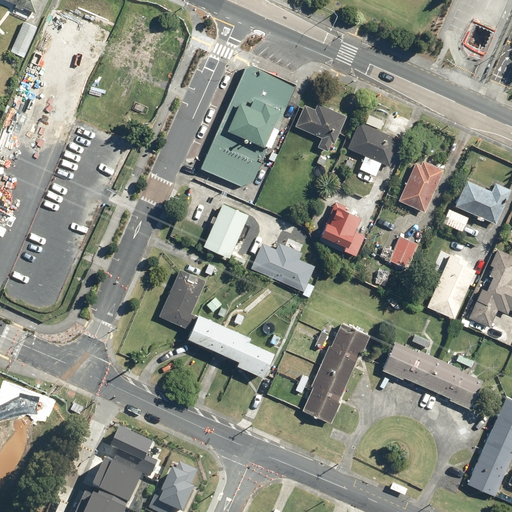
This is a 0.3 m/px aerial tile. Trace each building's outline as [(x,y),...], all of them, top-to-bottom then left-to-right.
[(43,0),(12,0),(19,3),(18,6),(23,8),(25,5),(39,12),(43,0)] [(67,20),(57,16),(46,41),(93,62),(106,32),(69,16),(67,20)] [(133,19),(116,57),(152,72),(161,51),(154,48),(161,32),(133,19)] [(12,50),(26,56),(40,26),(26,20),(12,50)] [(246,62),(199,167),(240,186),(252,180),(294,84),(246,62)] [(136,72),(127,69),(122,81),(132,85),(136,72)] [(36,84),(41,73),(33,70),(28,81),(36,84)] [(367,101),(361,113),(377,120),(383,109),(367,101)] [(301,107),(292,128),(318,139),(314,148),(324,153),(328,144),(331,145),(343,118),(341,117),(341,116),(333,112),(332,113),(314,105),(312,110),(304,107),(304,108),(301,107)] [(398,142),(356,123),(344,150),(387,168),(398,142)] [(122,141),(96,130),(95,133),(86,129),(80,142),(89,146),(80,166),(83,167),(79,177),(102,187),(122,141)] [(354,163),(345,159),(340,169),(349,173),(354,163)] [(395,202),(421,214),(440,171),(419,162),(418,166),(412,164),(395,202)] [(462,182),(451,208),(474,218),(473,220),(478,223),(479,220),(493,226),(508,192),(492,185),(488,193),(462,182)] [(50,233),(58,236),(47,262),(26,254),(21,266),(16,264),(10,279),(48,294),(59,267),(56,266),(66,240),(77,244),(93,205),(70,196),(69,201),(64,199),(63,202),(54,198),(48,212),(57,215),(50,233)] [(218,205),(198,249),(240,268),(244,260),(229,253),(245,217),(218,205)] [(314,238),(353,256),(362,236),(352,231),(357,220),(332,208),(323,227),(320,225),(314,238)] [(466,219),(446,211),(440,224),(460,233),(466,219)] [(511,231),(506,229),(501,240),(511,244),(511,231)] [(417,244),(397,236),(386,262),(405,270),(417,244)] [(260,244),(248,271),(300,293),(299,296),(307,299),(311,288),(305,285),(313,267),(296,260),(300,253),(276,243),(273,250),(260,244)] [(511,256),(494,249),(463,320),(486,330),(494,312),(504,316),(506,311),(511,314),(511,256)] [(465,261),(448,253),(424,309),(452,321),(473,272),(462,267),(465,261)] [(183,330),(191,315),(189,314),(203,284),(176,270),(154,317),(183,330)] [(221,303),(215,297),(204,306),(210,312),(221,303)] [(249,338),(196,313),(184,338),(235,363),(234,367),(260,379),(272,355),(247,343),(249,338)] [(338,397),(367,334),(340,322),(300,407),(331,421),(341,399),(338,397)] [(328,335),(319,331),(312,347),(320,351),(328,335)] [(415,334),(410,343),(424,350),(428,341),(415,334)] [(390,343),(377,373),(399,383),(400,380),(445,400),(444,403),(466,413),(479,382),(390,343)] [(458,354),(453,362),(468,370),(473,361),(458,354)] [(511,450),(511,402),(502,399),(464,485),(492,497),(511,450)] [(153,441),(120,425),(110,445),(119,449),(114,459),(150,476),(157,460),(147,455),(153,441)] [(141,473),(104,456),(92,484),(100,487),(128,500),(129,501),(141,473)] [(198,469),(179,460),(176,467),(172,465),(161,489),(164,490),(160,497),(155,494),(149,507),(160,511),(172,511),(174,508),(182,511),(195,485),(191,484),(198,469)] [(98,493),(86,487),(74,511),(123,511),(126,507),(125,506),(128,500),(100,487),(98,493)]
